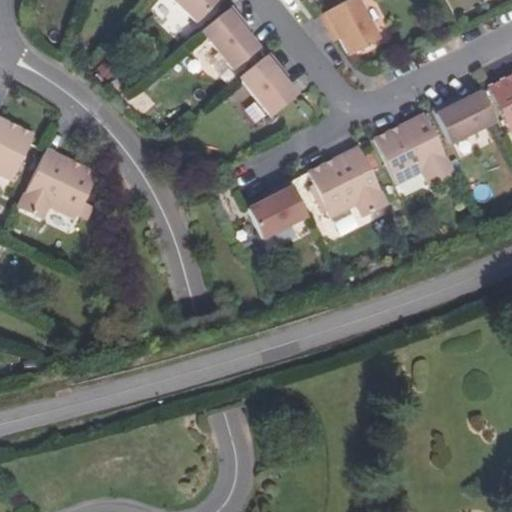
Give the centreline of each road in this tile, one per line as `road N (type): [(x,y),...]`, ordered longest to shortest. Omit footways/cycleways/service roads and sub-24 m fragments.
road 1 (residential): [(219,511),(237,477),(228,421),(169,223),(126,151),(66,92),(0,50)]
road 2 (tertiary): [(511,264),(113,397),(0,425)]
road 3 (residential): [(356,117),(511,33)]
road 4 (residential): [(260,0),(356,117)]
road 5 (residential): [(356,117),(241,182)]
